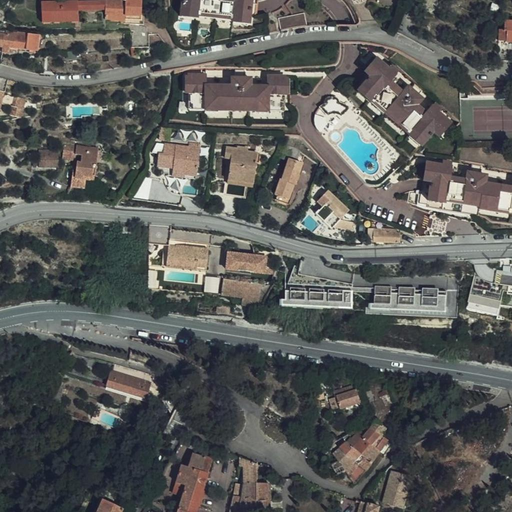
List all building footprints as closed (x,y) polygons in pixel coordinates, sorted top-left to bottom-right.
[(137,1),(101,0),(101,3),(36,6),(37,16),(45,16),(45,26),(73,25),(73,13),(100,12),(100,22),(120,23),(120,26),(136,26),(136,22),(136,18),(136,11),(137,1)] [(232,13),(248,15),(249,4),(249,0),(232,0),(232,1),(226,0),(181,0),(180,7),(196,9),(196,12),(215,14),(215,16),(231,18),(232,13)] [(179,15),(195,17),(196,12),(196,9),(180,7),(179,15)] [(305,27),(302,12),(277,17),(279,30),(288,29),(305,27)] [(231,21),(247,23),(248,15),(232,13),(231,18),(231,21)] [(45,16),(37,16),(37,26),(45,26),(45,16)] [(25,50),(26,37),(17,36),(17,34),(4,32),(4,34),(2,47),(2,53),(8,53),(9,48),(25,50)] [(148,35),(129,36),(130,50),(131,58),(135,57),(134,49),(149,49),(148,35)] [(442,131),(448,125),(442,122),(434,116),(429,108),(428,109),(423,114),(419,118),(408,108),(409,107),(396,94),(394,96),(383,85),(386,82),(392,76),(392,75),(374,58),(368,65),(371,68),(365,74),(367,76),(360,84),(372,95),(371,97),(385,109),(397,120),(396,122),(408,132),(411,130),(423,140),(430,133),(432,134),(438,128),(442,131)] [(362,71),(365,74),(371,68),(368,65),(362,71)] [(266,90),(266,86),(249,86),(249,84),(243,83),(243,77),(244,77),(244,69),(235,69),(234,86),(205,85),(204,88),(232,89),(232,91),(246,92),(246,90),(266,90)] [(355,79),(360,84),(367,76),(365,74),(362,71),(355,79)] [(268,102),(283,103),(283,97),(283,77),(283,75),(266,75),(266,86),(266,90),(246,90),(246,92),(232,91),(232,89),(204,88),(205,85),(205,74),(189,73),(189,75),(189,91),(189,101),(205,101),(205,104),(231,105),(231,103),(248,104),(249,106),(268,106),(268,102)] [(7,80),(0,77),(0,105),(1,103),(11,106),(12,106),(14,99),(24,102),(25,99),(3,93),(3,92),(4,92),(7,80)] [(419,92),(418,91),(413,86),(402,96),(389,84),(386,82),(383,85),(394,96),(396,94),(409,107),(408,108),(419,118),(423,114),(420,112),(413,105),(415,104),(410,100),(415,95),(419,92)] [(355,90),(367,101),(371,97),(372,95),(360,84),(355,90)] [(348,94),(340,85),(336,89),(344,97),(348,94)] [(339,116),(348,108),(344,105),(337,102),(337,99),(335,97),(332,97),(330,93),(328,94),(327,95),(327,97),(324,99),(322,103),(318,106),(326,116),(328,114),(331,114),(336,114),(339,116)] [(419,99),(415,95),(410,100),(415,104),(419,99)] [(367,101),(381,113),(385,109),(371,97),(367,101)] [(14,99),(12,106),(11,106),(8,115),(20,118),(24,102),(14,99)] [(283,111),(283,103),(268,102),(268,106),(268,110),(283,111)] [(423,114),(428,109),(425,106),(420,112),(423,114)] [(442,122),(448,125),(448,124),(429,108),(434,116),(442,122)] [(381,113),(406,135),(408,132),(396,122),(397,120),(385,109),(381,113)] [(436,137),(442,131),(438,128),(432,134),(436,137)] [(418,146),(423,140),(411,130),(408,132),(406,135),(418,146)] [(185,158),(187,148),(163,144),(161,154),(156,154),(154,169),(166,171),(165,176),(193,182),(196,159),(185,158)] [(188,144),(187,148),(185,158),(196,159),(199,146),(188,144)] [(74,156),(75,148),(63,147),(61,160),(73,162),(74,156)] [(93,180),(96,150),(75,147),(75,148),(74,156),(80,156),(79,163),(73,163),(71,187),(84,189),(85,179),(93,180)] [(246,176),(256,177),(257,163),(261,163),(261,155),(247,154),(247,150),(237,150),(236,151),(225,150),(224,159),(227,159),(227,164),(231,165),(230,177),(246,178),(246,176)] [(38,167),(57,166),(56,152),(37,153),(38,167)] [(276,198),(278,198),(288,202),(293,185),(292,185),(294,178),(298,179),(302,164),(289,160),(282,183),(280,182),(276,198)] [(511,205),(511,185),(511,190),(510,195),(496,193),(496,191),(477,188),(477,190),(463,187),(464,185),(445,182),(446,178),(447,168),(448,167),(423,163),(422,171),(427,172),(425,181),(428,181),(426,192),(442,195),(442,197),(460,200),(460,202),(477,205),(477,203),(493,206),(493,208),(508,210),(509,205),(511,205)] [(510,195),(511,190),(482,185),(482,183),(475,181),(477,175),(478,175),(479,167),(470,166),(467,182),(450,179),(446,178),(445,182),(464,185),(463,187),(477,190),(477,188),(496,191),(496,193),(510,195)] [(255,185),(256,177),(246,176),(246,178),(230,177),(229,183),(255,185)] [(425,181),(421,180),(419,191),(426,192),(428,181),(425,181)] [(358,223),(355,222),(343,217),(353,209),(333,187),(321,197),(326,203),(320,209),(335,225),(337,223),(355,230),(358,223)] [(426,192),(419,191),(417,190),(407,191),(405,200),(415,202),(414,205),(424,208),(425,200),(426,192)] [(426,192),(425,200),(441,203),(442,197),(442,195),(426,192)] [(442,197),(441,203),(460,206),(460,202),(460,200),(442,197)] [(476,209),(507,214),(508,210),(493,208),(493,206),(477,203),(477,205),(476,209)] [(335,225),(320,209),(317,211),(332,227),(335,225)] [(374,230),(374,243),(399,245),(400,234),(374,230)] [(178,267),(179,269),(205,272),(207,250),(176,246),(175,248),(167,247),(166,256),(162,255),(161,267),(165,268),(166,261),(174,262),(178,267)] [(227,253),(225,269),(263,274),(265,257),(227,253)] [(291,267),(283,286),(281,292),(280,301),(287,302),(287,308),(299,308),(299,302),(306,303),(306,309),(318,309),(318,303),(325,304),(325,310),(337,311),(338,304),(338,295),(338,292),(339,289),(348,289),(348,286),(293,276),(295,269),(291,267)] [(205,275),(197,274),(196,285),(204,286),(205,275)] [(205,276),(204,291),(218,292),(220,277),(205,276)] [(241,297),(240,305),(258,309),(261,289),(270,291),(273,286),(223,279),(220,292),(241,297)] [(348,293),(338,292),(338,295),(341,296),(346,296),(345,305),(340,305),(338,304),(337,311),(347,311),(348,293)] [(443,298),(371,294),(370,307),(378,307),(378,313),(394,314),(395,308),(402,308),(401,314),(418,315),(419,309),(426,310),(425,315),(442,316),(443,298)] [(468,311),(500,314),(502,299),(469,295),(468,311)] [(149,382),(151,376),(150,375),(115,365),(113,371),(111,371),(107,385),(146,397),(151,383),(149,382)] [(357,392),(356,389),(356,387),(340,392),(335,392),(337,398),(339,397),(342,408),(342,409),(361,404),(358,392),(357,392)] [(163,402),(165,404),(179,396),(179,395),(175,392),(163,402)] [(165,404),(174,415),(164,433),(172,438),(176,440),(181,432),(187,421),(181,402),(179,396),(165,404)] [(334,410),(342,408),(339,397),(337,398),(332,399),(334,410)] [(260,402),(265,406),(266,406),(270,402),(264,398),(260,402)] [(383,436),(388,430),(378,422),(372,429),(382,437),(383,436)] [(372,448),(382,437),(372,429),(367,435),(365,438),(362,441),(370,446),(372,448)] [(363,437),(365,434),(361,431),(354,440),(359,445),(362,441),(365,438),(363,437)] [(389,441),(383,436),(382,437),(372,448),(380,453),(389,441)] [(359,445),(354,440),(352,439),(347,442),(355,449),(359,445)] [(362,455),(370,446),(362,441),(359,445),(355,449),(362,455)] [(333,455),(340,462),(355,449),(347,442),(333,455)] [(372,464),(380,453),(372,448),(370,446),(362,455),(372,464)] [(356,462),(362,455),(355,449),(340,462),(343,468),(346,463),(352,468),(356,462)] [(197,511),(209,473),(202,471),(206,456),(203,455),(202,457),(191,454),(188,467),(181,465),(173,493),(182,497),(177,511),(197,511)] [(366,472),(372,464),(362,455),(356,462),(360,466),(359,467),(366,472)] [(202,471),(209,473),(214,459),(206,456),(202,471)] [(257,465),(240,458),(240,467),(244,466),(244,477),(243,485),(241,498),(234,497),(231,511),(275,511),(275,509),(270,509),(270,501),(272,501),(271,484),(258,484),(257,465)] [(332,465),(338,477),(338,478),(347,474),(343,468),(340,462),(332,465)] [(347,476),(350,479),(359,467),(360,466),(356,462),(352,468),(347,474),(347,476)] [(343,468),(347,474),(352,468),(346,463),(343,468)] [(356,486),(366,472),(359,467),(350,479),(354,485),(356,486)] [(403,510),(413,478),(393,472),(383,503),(403,510)] [(241,498),(243,485),(236,484),(234,497),(241,498)] [(100,511),(126,511),(128,509),(108,499),(100,511)] [(135,510),(138,511),(144,503),(140,501),(135,510)] [(379,511),(381,509),(366,504),(362,503),(359,511),(379,511)]
